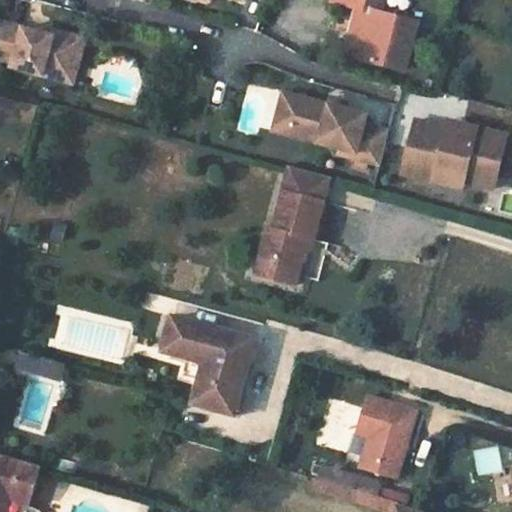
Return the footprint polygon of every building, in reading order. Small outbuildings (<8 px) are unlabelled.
[(398,21),(383,17),(387,0),(335,0),(334,5),(360,13),(348,60),(408,75),(421,27),(398,21)] [(400,15),(385,11),(383,17),(398,21),(400,15)] [(13,73),(64,88),(76,49),(46,40),(6,28),(0,46),(0,65),(14,69),(13,73)] [(64,88),(74,91),(87,46),(47,34),(46,40),(76,49),(64,88)] [(389,127),(282,93),(270,129),(377,163),(389,127)] [(498,137),(413,119),(401,177),(486,195),(498,137)] [(328,184),(288,173),(280,197),(321,209),(328,184)] [(264,233),(251,280),(292,292),(305,246),(311,248),(321,209),(280,197),(270,235),(264,233)] [(239,393),(249,356),(168,332),(158,366),(181,373),(199,378),(194,396),(188,419),(223,429),(233,392),(239,393)] [(61,382),(66,365),(19,353),(15,370),(61,382)] [(194,396),(199,378),(181,373),(176,391),(194,396)] [(419,410),(367,394),(355,435),(367,438),(358,468),(398,480),(419,410)] [(0,452),(0,511),(26,511),(41,465),(0,452)] [(408,511),(398,509),(399,505),(310,479),(307,491),(374,511),(408,511)]
